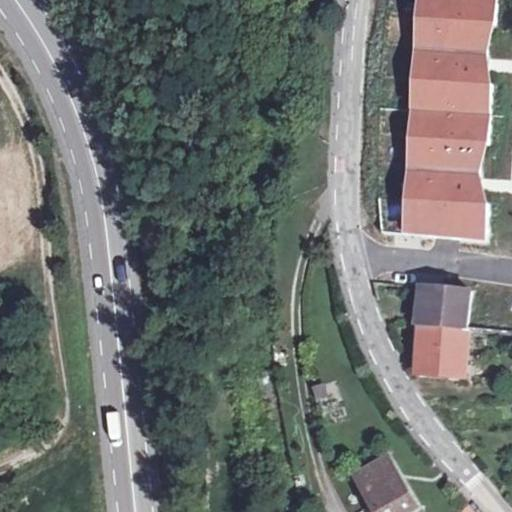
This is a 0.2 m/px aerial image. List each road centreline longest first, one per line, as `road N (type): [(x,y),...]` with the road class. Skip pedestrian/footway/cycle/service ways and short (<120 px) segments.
road 1 (secondary): [(12,0),(66,94),(93,171),(134,511)]
road 2 (residential): [(425,430),(368,332),(343,228),(342,122),(357,0)]
road 3 (track): [(0,80),(29,146),(59,394),(48,436),(0,471)]
road 4 (track): [(336,511),(307,431),(292,319),(301,254),(343,180)]
